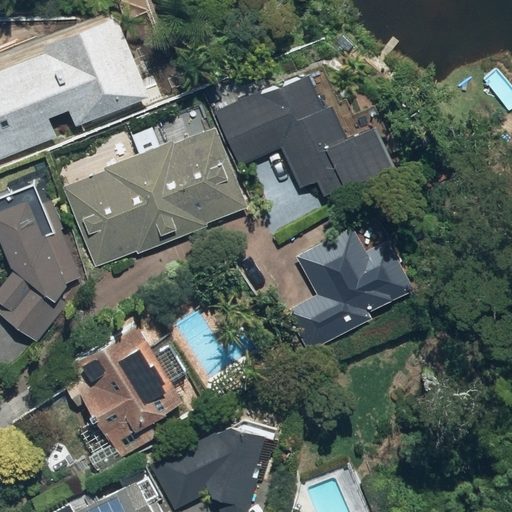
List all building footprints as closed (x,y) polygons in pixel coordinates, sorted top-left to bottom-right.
[(0,157),(56,137),(49,119),(70,109),(76,127),(148,97),(117,20),(45,47),(47,53),(0,71),(0,157)] [(387,118),(378,96),(359,104),(354,91),(346,94),(333,63),(219,108),(239,164),(285,146),(301,185),(317,178),(324,194),(404,162),(387,118)] [(219,122),(65,182),(98,265),(252,204),(237,165),(219,122)] [(86,274),(57,194),(46,198),(41,182),(0,197),(0,222),(16,265),(0,285),(0,296),(7,302),(1,309),(40,340),(69,304),(61,297),(76,277),(86,274)] [(294,305),(316,347),(378,315),(374,308),(420,284),(396,239),(374,251),(358,221),(299,252),(320,291),(294,305)] [(158,309),(85,352),(80,355),(95,380),(82,388),(98,416),(83,425),(97,449),(74,462),(84,478),(161,433),(153,418),(190,396),(179,377),(193,369),(158,309)] [(29,413),(72,391),(56,360),(13,381),(29,413)] [(276,429),(241,415),(156,464),(181,507),(211,490),(211,492),(212,494),(213,495),(214,497),(215,498),(216,500),(217,501),(219,503),(220,504),(222,505),(223,506),(225,507),(226,508),(228,508),(230,509),(232,510),(233,510),(235,510),(237,511),(239,511),(241,511),(243,510),(244,510),(246,510),(248,509),(250,509),(251,508),(253,507),(276,429)] [(173,511),(153,472),(74,511),(173,511)]
